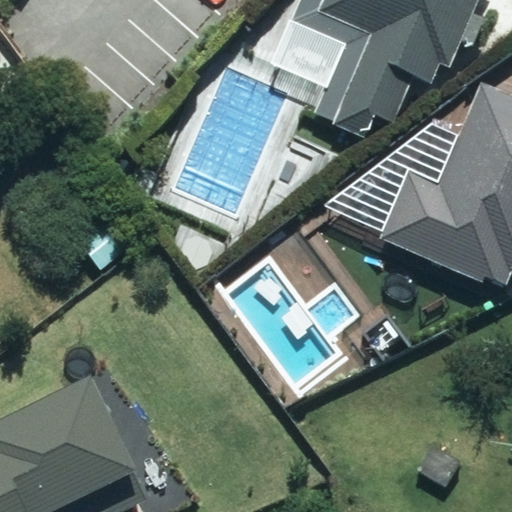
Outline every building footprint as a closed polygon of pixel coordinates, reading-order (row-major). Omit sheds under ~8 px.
[(491,0),(306,0),(296,24),(352,49),(325,110),(377,134),(384,120),(400,127),(421,80),(439,89),(451,61),(461,66),(471,43),(479,47),(492,17),(485,14),(491,0)] [(511,295),(511,75),(504,92),(492,86),(446,186),(418,173),(387,239),(511,296),(511,295)] [(153,239),(123,202),(73,244),(102,280),(153,239)] [(107,377),(0,427),(0,511),(59,511),(150,469),(107,377)] [(479,463),(444,434),(414,469),(449,498),(479,463)]
